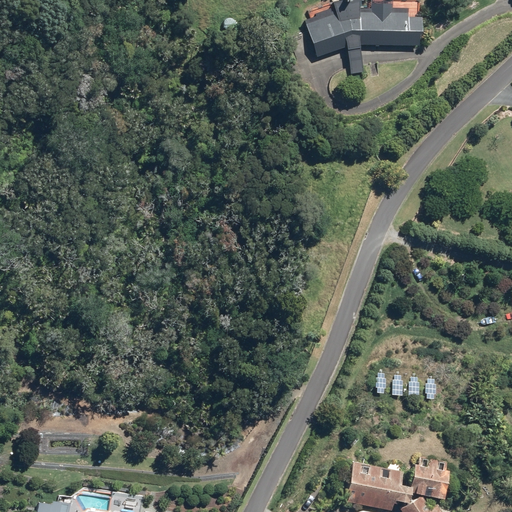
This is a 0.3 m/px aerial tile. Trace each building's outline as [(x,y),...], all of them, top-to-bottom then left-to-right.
[(421,34),(424,34),(423,17),(409,17),(409,7),(392,8),(393,3),(372,2),(372,8),(362,8),(361,0),(339,0),(335,1),(337,10),(333,12),(331,8),(316,13),(317,16),(306,20),(318,56),(348,45),(352,74),(365,72),(361,45),(393,44),(420,45),(421,34)] [(387,372),(377,372),(376,391),(386,392),(387,372)] [(403,373),(393,373),(392,394),(402,394),(403,373)] [(420,375),(409,375),(408,397),(419,397),(420,375)] [(435,377),(425,377),(424,398),(435,398),(435,377)] [(450,469),(446,468),(448,460),(420,455),(418,463),(415,462),(411,483),(402,482),(403,470),(353,460),(345,499),(392,509),(394,501),(398,501),(398,498),(410,500),(412,490),(444,496),(450,469)] [(422,493),(400,507),(403,511),(440,511),(442,511),(435,500),(429,504),(422,493)] [(53,503),(40,501),(38,511),(69,511),(71,502),(53,499),(53,503)]
